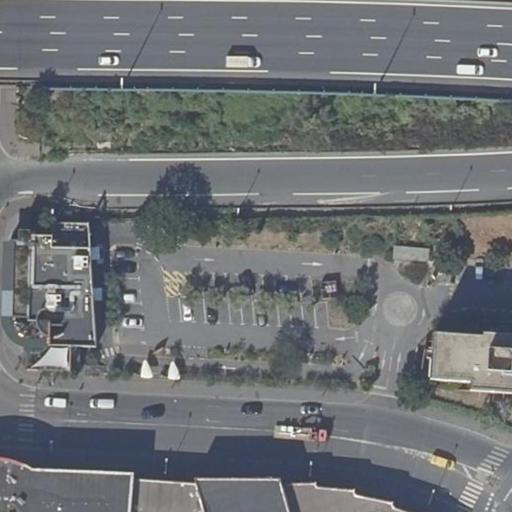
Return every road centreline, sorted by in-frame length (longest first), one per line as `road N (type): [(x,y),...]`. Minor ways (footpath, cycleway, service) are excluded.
road 1 (motorway): [(0,29),(511,42)]
road 2 (motorway): [(0,180),(511,169)]
road 3 (tertiary): [(0,423),(268,428)]
road 4 (tertiary): [(511,473),(492,457),(397,429),(268,428)]
road 5 (tertiary): [(268,428),(392,464),(497,511)]
